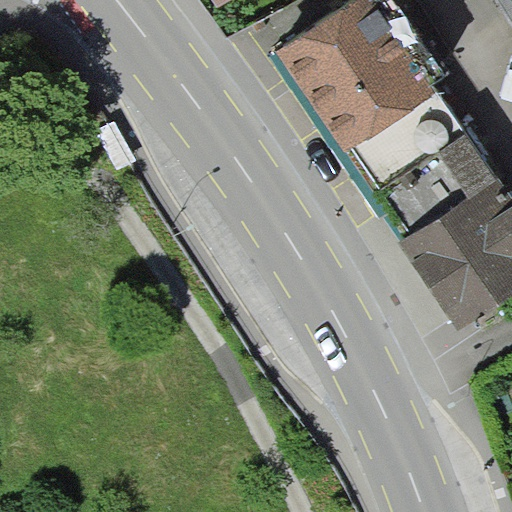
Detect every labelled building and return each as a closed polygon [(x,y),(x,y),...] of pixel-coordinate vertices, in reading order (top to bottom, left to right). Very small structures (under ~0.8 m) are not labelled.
[(212,0),(218,9),(230,0),(212,0)] [(352,0),(277,50),(345,152),(353,147),(437,91),(432,84),(446,74),(396,0),(352,0)] [(511,0),(495,0),(511,26),(511,0)] [(467,133),(437,91),(353,147),(382,188),(438,152),(467,133)] [(399,243),(458,330),(511,293),(511,199),(497,177),(467,133),(438,152),(468,196),(399,243)]
